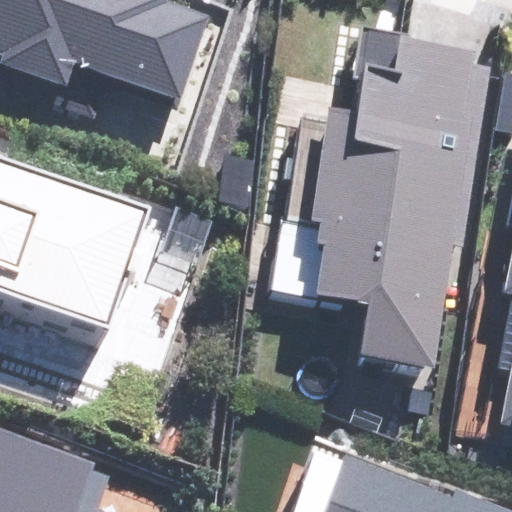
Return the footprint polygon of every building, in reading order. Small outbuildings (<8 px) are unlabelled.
[(0,0),(0,103),(35,115),(44,89),(162,129),(198,23),(130,0),(0,0)] [(347,360),(425,370),(466,62),(353,47),(343,121),(313,117),(288,305),(354,314),(347,360)] [(235,217),(235,165),(197,166),(198,218),(235,217)] [(107,237),(0,203),(0,330),(71,352),(107,237)] [(511,431),(511,243),(503,296),(511,297),(511,368),(507,367),(497,429),(511,431)] [(0,511),(93,511),(104,484),(0,445),(0,511)] [(480,511),(303,456),(284,511),(480,511)]
